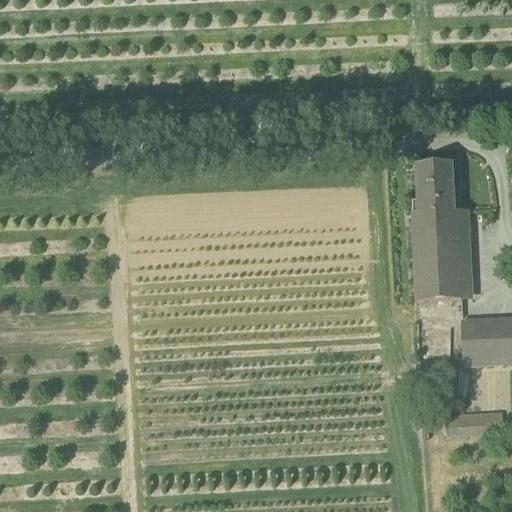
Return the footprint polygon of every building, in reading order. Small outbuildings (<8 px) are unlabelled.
[(416,204),(416,218),(460,216),(460,201),(454,201),(453,169),(420,171),(421,204),(416,204)] [(416,218),(419,306),(464,304),(460,216),(416,218)] [(511,322),(466,323),(466,330),(511,329),(511,322)] [(467,369),(511,367),(511,329),(466,330),(467,369)] [(448,419),(448,440),(503,439),(502,418),(448,419)]
